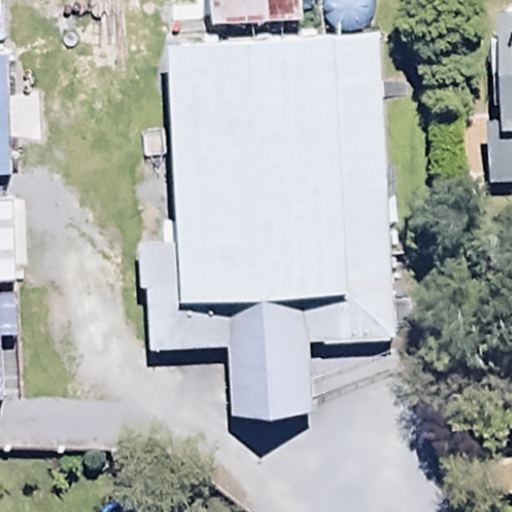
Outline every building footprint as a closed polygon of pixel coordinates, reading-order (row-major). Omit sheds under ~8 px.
[(297,0),(199,0),(201,21),(298,16),(297,0)] [(511,1),(490,2),(492,114),(483,114),(484,180),(511,179),(511,1)] [(387,19),(154,38),(171,242),(133,245),(143,370),(210,365),(217,445),(421,429),(387,19)] [(0,198),(0,278),(10,279),(8,198),(0,198)] [(14,289),(0,289),(0,332),(16,331),(14,289)]
